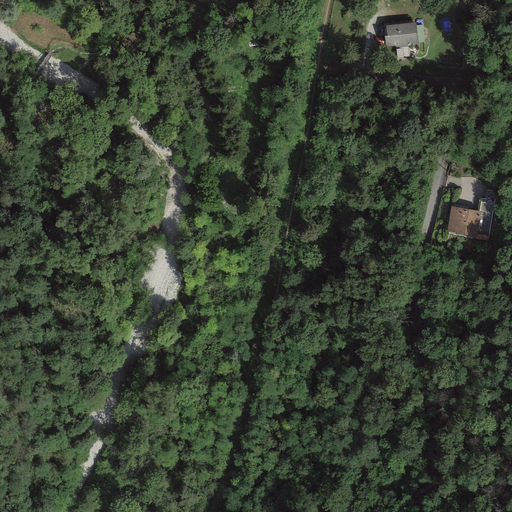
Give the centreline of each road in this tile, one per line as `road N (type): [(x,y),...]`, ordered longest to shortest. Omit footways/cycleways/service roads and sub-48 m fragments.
road 1 (residential): [(349,511),(412,373),(423,236),(446,147),(489,108),(495,38),(482,0)]
road 2 (track): [(329,0),(249,431),(223,511)]
